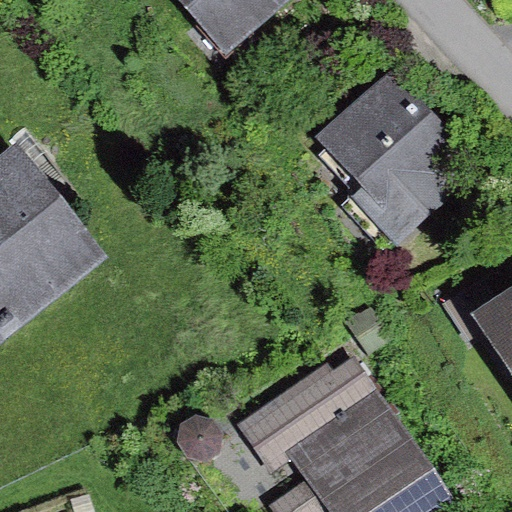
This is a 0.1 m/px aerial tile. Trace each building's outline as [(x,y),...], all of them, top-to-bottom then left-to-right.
[(179,0),(228,53),(287,0),(179,0)] [(0,155),(16,142),(51,114),(0,51),(0,155)] [(392,70),(317,138),(363,187),(353,197),(399,247),(484,170),(392,70)] [(16,142),(0,155),(0,343),(109,255),(16,142)] [(511,291),(476,315),(511,368),(511,291)] [(370,303),(345,320),(370,356),(395,339),(370,303)] [(328,360),(239,421),(273,471),(292,457),(307,479),(268,506),(272,511),(454,511),(459,509),(354,358),(335,371),(328,360)] [(177,444),(188,459),(205,463),(221,455),(223,433),(212,421),(196,416),(181,425),(177,444)]
